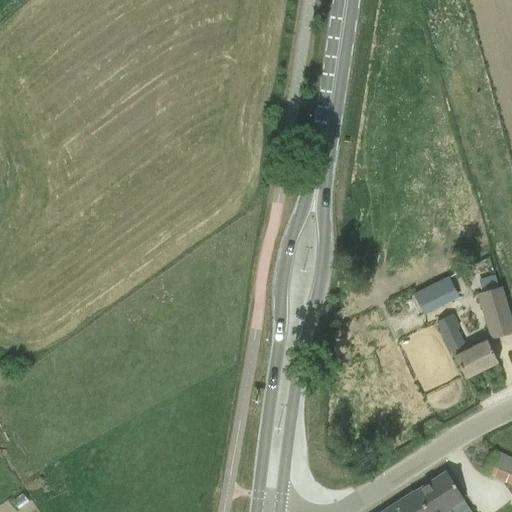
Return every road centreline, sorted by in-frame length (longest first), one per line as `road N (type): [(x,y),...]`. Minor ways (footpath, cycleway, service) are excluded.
road 1 (primary): [(316,184),(281,269),(256,509)]
road 2 (primary): [(280,511),(304,335),(325,274),(316,184)]
road 3 (tertiary): [(333,511),(511,410)]
road 4 (primary): [(316,184),(345,0)]
